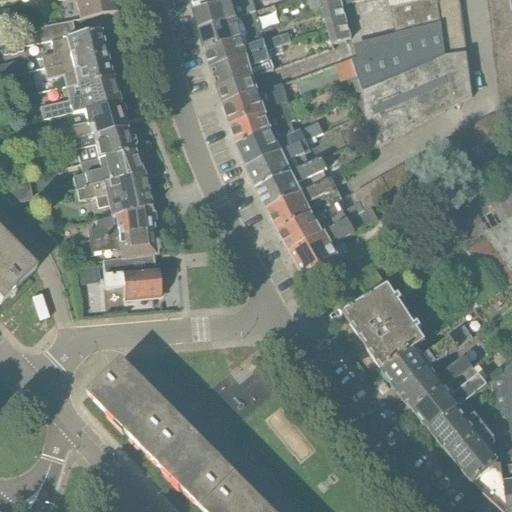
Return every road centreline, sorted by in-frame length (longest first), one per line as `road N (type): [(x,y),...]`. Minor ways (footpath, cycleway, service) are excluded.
road 1 (residential): [(277,321),(193,143),(153,0)]
road 2 (residential): [(32,389),(84,339),(277,321)]
road 3 (residential): [(441,511),(365,434),(277,321)]
road 4 (unknown): [(116,334),(285,511)]
road 5 (residential): [(148,511),(64,421)]
